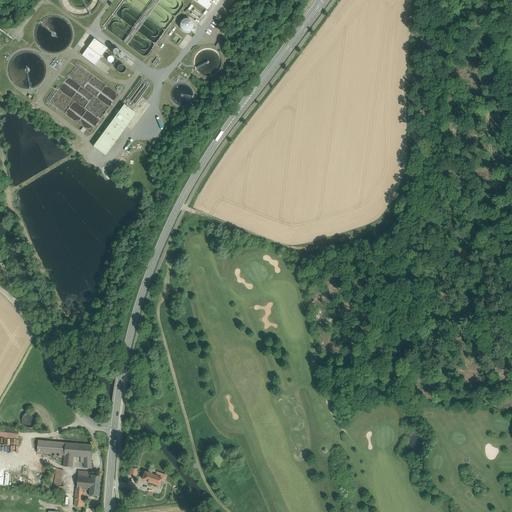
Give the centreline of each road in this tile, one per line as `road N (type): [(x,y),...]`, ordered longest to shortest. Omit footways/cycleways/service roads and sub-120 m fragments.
road 1 (secondary): [(323,0),(206,157),(164,233),(132,326),(114,429)]
road 2 (track): [(511,337),(474,0)]
road 3 (unclassified): [(114,429),(82,417),(24,309),(0,281)]
